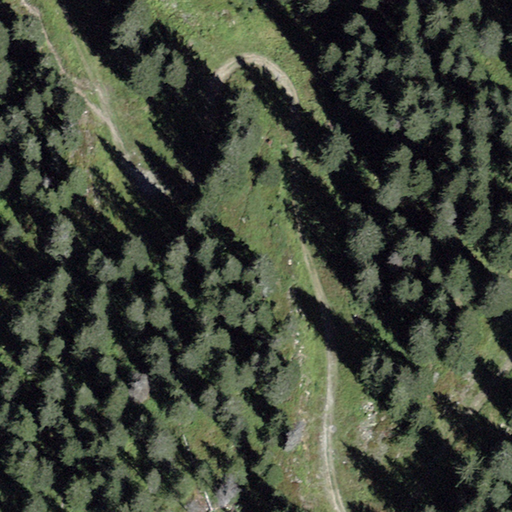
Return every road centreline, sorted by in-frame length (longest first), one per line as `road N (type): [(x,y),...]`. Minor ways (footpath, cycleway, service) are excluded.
road 1 (track): [(70,0),(141,183),(175,196),(224,70),(255,53),(289,81),(334,368),(332,473),(358,511)]
road 2 (track): [(436,511),(490,388),(511,361)]
